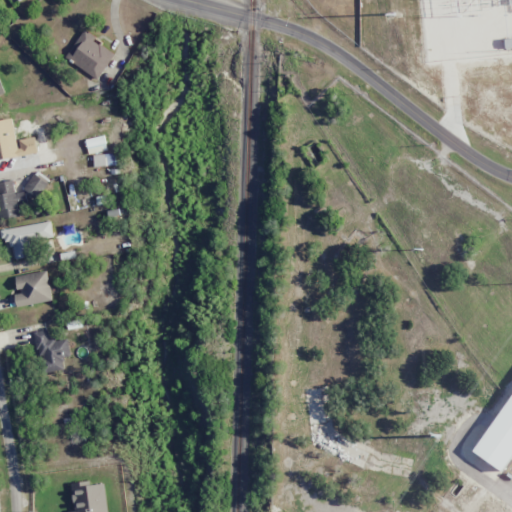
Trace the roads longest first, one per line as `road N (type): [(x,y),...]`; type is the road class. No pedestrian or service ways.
road 1 (residential): [(187,0),(303,33),(349,58),(492,169),(511,175)]
road 2 (residential): [(16,511),(0,391)]
